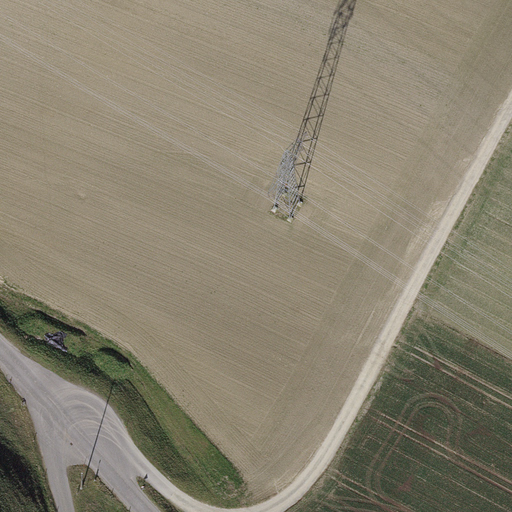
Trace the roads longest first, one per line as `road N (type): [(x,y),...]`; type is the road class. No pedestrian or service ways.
road 1 (track): [(511,110),(330,446),(293,493),(257,511)]
road 2 (track): [(203,511),(100,430),(65,421),(56,469),(67,511)]
road 3 (unclassified): [(149,511),(0,347)]
